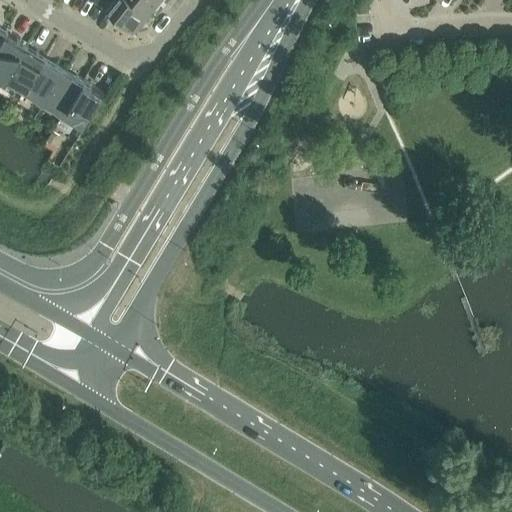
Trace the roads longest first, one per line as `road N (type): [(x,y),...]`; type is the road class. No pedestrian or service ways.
road 1 (tertiary): [(113,347),(245,129),(305,0)]
road 2 (tertiary): [(292,0),(85,331)]
road 3 (secondary): [(392,511),(113,347)]
road 4 (secondary): [(86,393),(281,511)]
road 5 (residential): [(511,21),(410,26),(394,22),(386,0)]
road 6 (residential): [(142,67),(37,0)]
